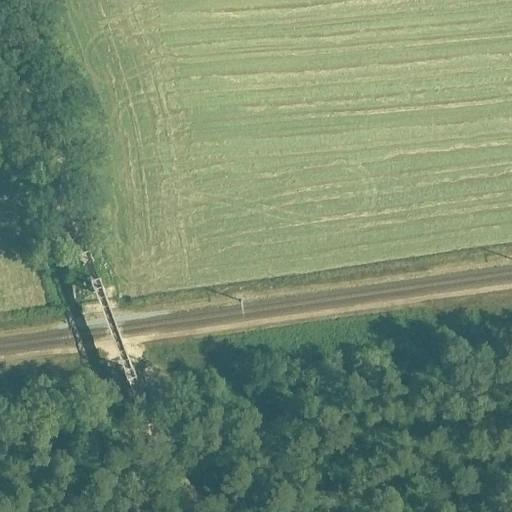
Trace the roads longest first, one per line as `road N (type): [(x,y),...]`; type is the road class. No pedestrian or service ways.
road 1 (track): [(0,32),(99,292)]
road 2 (track): [(125,360),(153,432),(205,511)]
